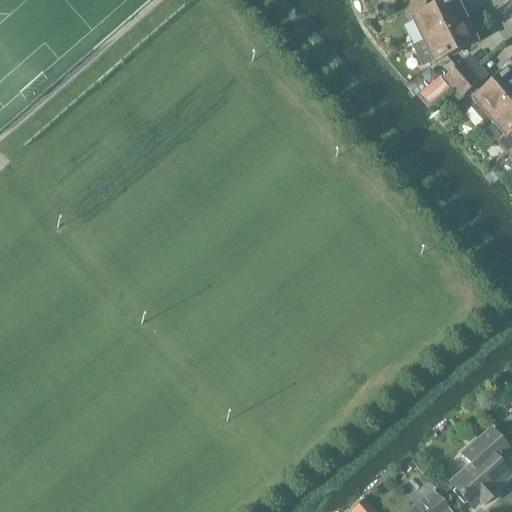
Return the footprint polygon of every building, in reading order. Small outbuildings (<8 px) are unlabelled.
[(414,20),(424,41),(464,22),(454,2),(451,4),(450,2),(414,20)] [(412,47),(411,48),(421,67),(434,61),(437,60),(438,61),(453,54),(474,44),(464,22),(424,41),(412,47)] [(442,80),(451,90),(472,71),(464,61),(442,80)] [(472,71),(451,90),(459,100),(481,81),(472,71)] [(477,104),(470,110),(482,124),(489,118),(490,119),(511,100),(511,77),(509,74),(506,76),(505,75),(475,101),(477,104)] [(439,80),(419,97),(429,109),(449,91),(439,80)] [(511,100),(490,119),(504,135),(496,143),(507,154),(511,149),(511,100)] [(509,479),(496,464),(508,454),(489,432),(460,457),(469,468),(450,484),(472,510),(481,503),(484,507),(498,495),(494,491),(509,479)] [(410,464),(404,469),(408,472),(414,467),(410,464)] [(410,511),(448,511),(432,493),(410,511)] [(351,511),(373,511),(364,500),(351,511)]
